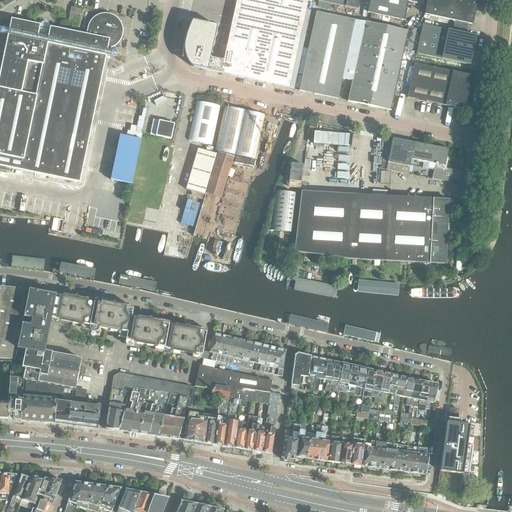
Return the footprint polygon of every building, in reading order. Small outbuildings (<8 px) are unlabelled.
[(236,0),(231,26),(224,60),(221,74),(258,81),(274,85),(289,88),(307,5),(307,3),(308,0),(236,0)] [(318,0),(318,2),(357,10),(359,0),(318,0)] [(370,0),(367,13),(404,21),(408,2),(417,4),(417,0),(370,0)] [(427,0),(425,15),(472,25),(477,0),(427,0)] [(342,79),(355,20),(316,12),(299,91),(338,100),(342,79)] [(4,34),(7,35),(0,70),(0,166),(79,183),(83,168),(106,56),(113,57),(115,57),(116,56),(117,54),(116,52),(114,51),(111,50),(111,49),(114,47),(117,45),(119,43),(121,40),(122,37),(123,34),(123,31),(123,27),(122,24),(120,21),(118,18),(115,16),(112,15),(109,14),(104,13),(99,14),(95,16),(92,19),(89,23),(87,27),(85,35),(11,20),(9,29),(5,28),(3,28),(2,29),(1,31),(2,33),(4,34)] [(355,20),(342,79),(352,81),(348,101),(391,111),(404,49),(412,50),(416,29),(408,28),(407,31),(355,20)] [(182,52),(182,53),(182,55),(182,57),(192,59),(190,66),(193,67),(193,68),(221,74),(224,60),(210,57),(211,52),(217,26),(193,21),(192,21),(192,22),(191,24),(190,25),(189,26),(188,28),(188,29),(187,31),(186,32),(186,34),(185,36),(185,37),(184,39),(184,40),(183,42),(183,44),(183,45),(182,47),(182,49),(182,50),(182,52)] [(470,65),(473,50),(476,36),(423,25),(417,54),(470,65)] [(407,98),(465,110),(472,76),(414,64),(407,98)] [(188,141),(212,145),(220,106),(197,101),(188,141)] [(235,155),(254,160),(255,160),(265,115),(224,107),(215,151),(235,155)] [(171,140),(174,124),(159,121),(155,136),(171,140)] [(126,131),(125,137),(140,140),(141,134),(133,132),(134,127),(129,126),(128,131),(126,131)] [(265,169),(274,173),(288,136),(279,132),(265,169)] [(119,135),(113,168),(110,180),(131,184),(140,140),(119,135)] [(415,152),(416,143),(392,139),(392,142),(386,141),(381,169),(395,172),(408,174),(409,168),(411,162),(411,160),(413,151),(415,152)] [(448,150),(416,143),(415,152),(413,151),(411,160),(435,164),(432,179),(451,183),(454,168),(445,167),(448,150)] [(204,195),(205,193),(216,154),(198,149),(186,190),(204,195)] [(221,198),(230,168),(234,158),(218,153),(213,168),(205,193),(221,198)] [(254,160),(235,155),(233,163),(253,167),(254,160)] [(296,188),(298,168),(298,164),(286,163),(284,187),(296,188)] [(294,231),(298,194),(277,191),(272,228),(294,231)] [(446,225),(447,220),(448,200),(301,192),(297,232),(294,253),(350,259),(444,265),(446,232),(450,232),(450,228),(449,226),(446,225)] [(10,256),(9,267),(45,271),(46,260),(10,256)] [(59,263),(56,273),(92,280),(94,270),(59,263)] [(308,274),(300,272),(298,279),(310,281),(312,275),(308,274)] [(119,274),(117,285),(152,292),(154,282),(119,274)] [(296,279),(293,289),(332,299),(335,288),(296,279)] [(364,280),(363,294),(403,298),(404,285),(364,280)] [(413,287),(413,301),(453,300),(452,286),(413,287)] [(17,349),(29,290),(1,287),(0,288),(0,358),(11,361),(11,365),(22,368),(25,355),(18,353),(18,349),(17,349)] [(51,318),(56,295),(29,290),(17,349),(18,349),(44,354),(44,352),(51,318)] [(126,341),(131,316),(133,308),(124,306),(123,306),(122,308),(120,308),(112,306),(110,306),(78,300),(56,295),(51,318),(60,320),(64,321),(66,321),(72,323),(107,329),(108,330),(114,331),(118,331),(119,332),(127,333),(126,338),(125,341),(126,341)] [(294,314),(291,325),(327,333),(329,322),(294,314)] [(203,351),(206,333),(186,329),(184,328),(152,322),(150,322),(139,320),(140,317),(139,317),(131,316),(126,341),(134,343),(135,343),(146,345),(180,352),(182,352),(192,354),(201,356),(202,356),(202,352),(203,351)] [(345,326),(343,337),(378,345),(380,334),(345,326)] [(216,361),(222,336),(213,334),(209,353),(213,354),(211,360),(216,361)] [(230,338),(222,336),(216,361),(220,362),(221,356),(225,357),(230,338)] [(232,365),(238,340),(230,338),(225,357),(229,358),(229,360),(225,359),(223,363),(232,365)] [(241,361),(246,342),(238,340),(232,365),(240,367),(240,365),(236,364),(238,360),(241,361)] [(246,342),(241,361),(240,365),(240,367),(248,369),(254,344),(246,342)] [(254,344),(248,369),(252,370),(254,363),(257,364),(262,345),(254,344)] [(262,345),(257,364),(261,365),(260,372),(264,373),(270,347),(262,345)] [(278,349),(270,347),(264,373),(268,374),(270,367),(273,368),(278,349)] [(18,349),(18,353),(25,355),(22,368),(25,369),(23,380),(24,380),(23,395),(21,421),(54,423),(81,426),(97,428),(99,406),(84,404),(86,391),(75,389),(78,374),(83,375),(84,375),(83,374),(84,369),(85,369),(85,368),(80,367),(81,360),(77,359),(77,358),(44,352),(44,354),(18,349)] [(278,349),(273,368),(279,370),(277,376),(282,377),(286,352),(286,351),(278,349)] [(300,377),(303,355),(298,354),(295,356),(291,385),(292,385),(291,394),(296,395),(297,395),(297,394),(298,389),(300,377)] [(308,378),(310,357),(303,355),(300,377),(303,377),(302,384),(306,385),(307,378),(308,378)] [(319,359),(310,357),(308,378),(311,378),(309,390),(313,390),(319,359)] [(203,359),(201,366),(213,369),(215,362),(206,360),(203,359)] [(319,359),(313,390),(313,392),(316,393),(316,391),(318,391),(320,380),(323,380),(326,360),(319,359)] [(329,396),(334,362),(326,360),(323,380),(327,381),(326,387),(330,388),(328,396),(329,396)] [(338,391),(342,364),(334,362),(329,396),(333,397),(334,391),(338,391)] [(348,385),(350,366),(342,364),(338,391),(346,393),(348,385)] [(242,388),(270,393),(272,381),(213,369),(201,366),(200,366),(195,387),(212,390),(211,396),(220,397),(223,398),(230,399),(227,423),(224,447),(234,448),(238,416),(239,408),(239,407),(240,401),(242,388)] [(356,387),(359,368),(350,366),(348,385),(346,393),(354,395),(356,387)] [(364,389),(367,370),(359,368),(356,387),(354,395),(362,397),(364,389)] [(371,396),(375,372),(367,370),(364,389),(362,397),(371,399),(371,396)] [(375,371),(375,372),(371,396),(375,397),(374,404),(378,404),(383,373),(375,371)] [(21,421),(23,395),(16,395),(17,376),(18,376),(18,373),(14,372),(14,373),(11,373),(8,418),(13,419),(14,420),(21,421)] [(130,387),(133,376),(119,373),(113,377),(111,390),(129,393),(130,387)] [(383,373),(378,404),(382,405),(386,406),(388,394),(391,375),(383,373)] [(391,375),(388,394),(392,395),(390,402),(394,403),(398,377),(391,375)] [(138,389),(140,377),(134,376),(132,388),(138,389)] [(144,390),(147,379),(140,377),(138,389),(140,389),(144,390)] [(398,377),(394,403),(393,410),(397,410),(399,397),(403,397),(406,379),(398,377)] [(151,391),(153,380),(147,379),(144,390),(150,391),(151,391)] [(414,380),(406,379),(403,397),(407,398),(405,406),(410,407),(414,380)] [(157,392),(159,381),(153,380),(151,391),(155,392),(157,392)] [(414,380),(410,407),(409,412),(412,413),(413,408),(417,408),(422,382),(414,380)] [(164,394),(166,382),(159,381),(157,392),(160,393),(164,394)] [(170,395),(172,383),(166,382),(164,394),(169,395),(170,395)] [(422,382),(417,408),(417,411),(425,412),(426,410),(430,383),(422,382)] [(176,396),(178,385),(172,383),(170,395),(176,396)] [(438,385),(430,383),(426,410),(427,410),(429,410),(430,403),(435,404),(438,385)] [(183,397),(185,386),(178,385),(176,396),(179,396),(183,397)] [(189,398),(191,387),(185,386),(183,397),(189,398)] [(138,389),(132,388),(130,387),(129,393),(119,431),(129,433),(140,389),(138,389)] [(269,405),(270,393),(242,388),(240,401),(247,402),(260,404),(265,405),(269,405)] [(138,434),(150,391),(140,389),(129,433),(138,434)] [(129,393),(111,390),(105,429),(119,431),(129,393)] [(150,391),(138,434),(148,436),(160,393),(157,392),(155,392),(151,391),(150,391)] [(198,394),(192,392),(190,399),(188,406),(194,408),(198,394)] [(158,437),(169,395),(164,394),(160,393),(148,436),(158,437)] [(168,438),(179,396),(169,395),(158,437),(168,438)] [(185,419),(188,406),(190,399),(179,396),(168,438),(178,440),(185,419)] [(230,399),(220,397),(217,415),(214,445),(224,447),(227,423),(230,399)] [(272,454),(278,407),(270,406),(269,407),(266,428),(262,453),(263,453),(272,454)] [(0,407),(0,419),(8,420),(8,418),(8,408),(0,407)] [(458,410),(450,409),(449,416),(457,417),(458,410)] [(367,420),(368,413),(365,413),(361,412),(361,413),(360,413),(357,413),(356,418),(367,420)] [(204,444),(206,422),(199,420),(199,419),(197,418),(198,414),(189,413),(186,424),(183,441),(204,444)] [(214,445),(217,415),(213,414),(213,418),(207,417),(206,422),(204,444),(214,445)] [(244,450),(248,417),(238,416),(234,448),(244,450)] [(253,451),(258,418),(248,417),(244,450),(253,451)] [(258,418),(253,451),(262,453),(266,428),(261,427),(263,419),(258,418)] [(432,431),(432,422),(421,421),(420,430),(432,431)] [(440,454),(436,479),(459,482),(462,460),(464,460),(469,460),(471,446),(464,445),(467,425),(466,426),(444,422),(440,454)] [(300,425),(295,458),(298,458),(306,459),(310,433),(305,433),(306,424),(301,423),(300,425)] [(295,458),(300,425),(294,424),(293,431),(286,430),(281,459),(282,459),(284,461),(288,462),(290,460),(295,461),(295,458)] [(316,461),(322,427),(317,426),(315,434),(310,433),(306,459),(313,460),(316,461)] [(322,427),(316,461),(327,462),(331,436),(325,436),(327,427),(322,427)] [(331,436),(327,462),(338,463),(342,438),(331,436)] [(353,440),(342,438),(338,463),(349,465),(353,440)] [(353,439),(353,440),(349,465),(361,466),(365,441),(365,440),(353,439)] [(374,448),(375,442),(373,441),(373,442),(365,441),(361,466),(368,467),(371,468),(372,462),(371,462),(372,455),(374,455),(376,448),(374,448)] [(382,469),(386,443),(375,442),(374,448),(376,448),(374,455),(372,455),(371,462),(372,462),(371,468),(375,468),(382,469)] [(395,451),(396,445),(386,443),(382,469),(389,470),(392,471),(393,465),(392,465),(393,458),(396,458),(397,451),(395,451)] [(403,472),(407,446),(396,445),(395,451),(397,451),(396,458),(393,458),(392,465),(393,465),(392,471),(396,471),(403,472)] [(417,454),(417,448),(407,446),(403,472),(410,473),(414,473),(415,468),(413,468),(414,461),(417,461),(418,454),(417,454)] [(425,475),(429,450),(422,449),(417,448),(417,454),(418,454),(417,461),(414,461),(413,468),(415,468),(414,473),(417,474),(425,475)] [(10,475),(0,475),(0,476),(0,500),(7,501),(16,476),(10,475)] [(22,500),(31,479),(22,476),(14,496),(13,496),(11,503),(8,509),(7,511),(17,511),(13,510),(15,502),(21,504),(22,500)] [(33,477),(31,479),(21,504),(33,509),(39,495),(44,481),(39,480),(37,478),(33,477)] [(44,481),(39,495),(43,497),(42,501),(52,506),(61,483),(59,481),(45,479),(44,481)] [(84,484),(75,483),(64,511),(71,511),(73,507),(74,505),(75,505),(84,484)] [(97,486),(95,486),(88,485),(84,484),(75,505),(86,510),(87,507),(96,486),(97,486)] [(109,488),(109,487),(107,487),(100,486),(97,486),(96,486),(87,507),(99,511),(100,509),(100,508),(108,488),(109,488)] [(107,511),(111,511),(118,495),(120,490),(120,489),(112,488),(109,487),(109,488),(108,488),(100,508),(100,509),(107,511)] [(132,511),(140,493),(126,490),(116,511),(132,511)] [(147,511),(154,496),(154,495),(140,493),(132,511),(147,511)] [(154,496),(147,511),(162,511),(168,499),(169,499),(154,496)] [(40,511),(49,511),(52,506),(42,501),(40,500),(37,510),(40,511)] [(192,511),(196,504),(195,504),(181,501),(176,511),(192,511)]
